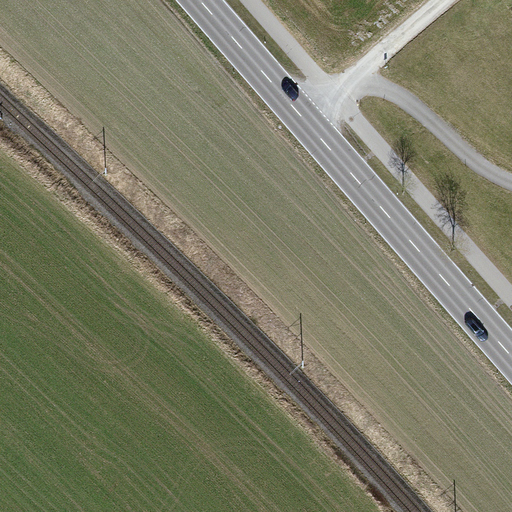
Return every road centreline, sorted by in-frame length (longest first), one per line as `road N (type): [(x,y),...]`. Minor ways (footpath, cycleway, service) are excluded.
road 1 (secondary): [(511,357),(302,119)]
road 2 (residential): [(302,119),(356,76),(400,96),(511,183)]
road 3 (secondary): [(302,119),(198,0)]
